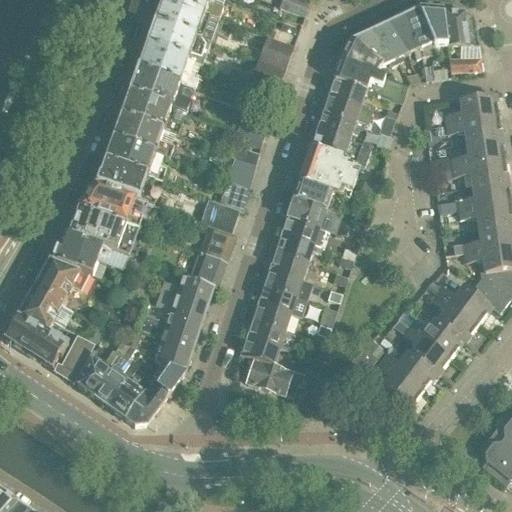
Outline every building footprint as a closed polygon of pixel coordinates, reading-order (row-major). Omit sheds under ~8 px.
[(228,2),(223,0),(163,0),(162,4),(163,4),(162,6),(218,25),(223,12),(224,13),(228,2)] [(283,0),(280,11),(303,20),(309,5),(294,0),(283,0)] [(162,6),(154,29),(210,48),(218,25),(162,6)] [(418,12),(416,13),(433,49),(446,49),(440,13),(418,12)] [(416,13),(400,21),(419,52),(420,60),(435,53),(433,49),(416,13)] [(464,15),(440,13),(446,49),(478,50),(475,23),(464,15)] [(400,21),(384,28),(406,58),(413,55),(416,62),(420,60),(419,52),(400,21)] [(384,28),(366,37),(392,64),(395,63),(397,67),(401,65),(402,62),(402,60),(406,58),(384,28)] [(154,29),(146,52),(199,70),(201,71),(206,59),(210,48),(154,29)] [(351,44),(350,45),(381,69),(390,65),(392,69),(397,67),(395,63),(392,64),(366,37),(351,44)] [(269,42),(261,66),(285,74),(293,51),(269,42)] [(350,45),(340,66),(375,78),(381,69),(350,45)] [(199,70),(146,52),(138,73),(137,75),(191,94),(193,94),(197,82),(195,82),(199,70)] [(448,63),(450,76),(482,75),(480,63),(448,63)] [(339,65),(333,84),(366,95),(379,99),(384,81),(375,78),(340,66),(339,65)] [(285,74),(261,66),(253,87),(277,96),(285,74)] [(423,71),(425,85),(426,86),(434,85),(433,75),(432,69),(423,71)] [(442,83),(441,74),(433,75),(434,84),(442,83)] [(128,100),(182,117),(185,118),(189,106),(187,105),(191,94),(137,75),(128,100)] [(379,99),(401,106),(402,107),(407,89),(384,81),(379,99)] [(333,84),(328,100),(368,113),(369,109),(362,107),(366,95),(333,84)] [(251,102),(272,109),(274,109),(278,98),(255,90),(251,102)] [(445,119),(446,129),(498,121),(495,99),(460,104),(462,117),(445,119)] [(128,100),(120,122),(173,140),(176,141),(181,129),(178,128),(182,117),(128,100)] [(328,100),(322,118),(359,130),(360,126),(368,128),(372,115),(368,113),(328,100)] [(236,137),(250,142),(261,145),(262,145),(270,122),(244,113),(236,137)] [(386,119),(395,122),(397,117),(388,114),(386,119)] [(316,134),(316,135),(349,146),(352,137),(356,138),(359,130),(322,118),(317,134),(316,134)] [(396,123),(395,122),(386,119),(380,136),(391,140),(396,123)] [(464,136),(466,148),(501,143),(498,121),(446,129),(447,138),(464,136)] [(120,122),(113,144),(154,159),(169,164),(173,152),(170,150),(173,140),(120,122)] [(310,152),(360,168),(365,170),(371,153),(361,150),(349,146),(316,135),(316,136),(311,150),(310,151),(311,151),(310,152)] [(375,150),(387,154),(392,141),(380,137),(375,150)] [(261,145),(250,142),(248,148),(259,152),(261,145)] [(435,174),(452,172),(504,164),(501,143),(466,148),(468,160),(429,165),(431,175),(435,174)] [(104,167),(146,182),(154,185),(161,187),(165,176),(150,170),(154,159),(113,144),(105,167),(104,167)] [(362,145),(361,150),(371,153),(372,148),(362,145)] [(230,162),(234,163),(255,171),(259,157),(234,149),(230,162)] [(306,164),(305,169),(354,185),(360,168),(310,152),(309,155),(307,156),(305,162),(306,164)] [(229,175),(225,185),(249,193),(255,171),(234,163),(230,175),(229,175)] [(471,179),(472,191),(507,186),(504,164),(452,172),(454,181),(471,179)] [(95,190),(147,208),(153,210),(157,198),(142,192),(146,182),(104,167),(99,182),(98,181),(98,182),(95,190)] [(301,180),(299,186),(343,201),(348,203),(354,185),(305,169),(304,172),(301,173),(299,178),(301,180)] [(435,174),(437,183),(437,185),(454,182),(454,181),(452,172),(435,174)] [(225,185),(219,208),(239,215),(243,216),(249,193),(225,185)] [(299,186),(294,202),(337,216),(343,201),(299,186)] [(457,205),(458,215),(510,207),(507,186),(472,191),(474,203),(457,205)] [(78,214),(79,214),(138,235),(147,208),(95,190),(88,197),(87,198),(85,197),(82,204),(83,205),(78,214)] [(293,203),(287,221),(319,233),(322,225),(329,227),(328,228),(333,230),(337,216),(294,202),(293,203)] [(199,228),(212,232),(231,238),(239,215),(219,208),(207,204),(199,228)] [(477,221),(478,233),(511,228),(511,220),(510,207),(458,215),(460,224),(477,221)] [(72,230),(69,240),(128,261),(138,235),(79,214),(73,231),(72,230)] [(287,223),(281,241),(321,254),(328,236),(319,233),(287,221),(287,223)] [(463,248),(464,258),(511,250),(511,228),(478,233),(480,245),(463,248)] [(212,232),(202,258),(227,267),(237,240),(231,238),(212,232)] [(57,251),(52,265),(90,280),(92,281),(97,267),(121,276),(122,275),(128,261),(69,240),(64,239),(59,252),(57,251)] [(275,257),(275,259),(307,269),(312,255),(320,257),(321,254),(281,241),(276,256),(276,255),(275,257)] [(461,248),(444,251),(445,260),(463,258),(461,248)] [(511,250),(464,258),(466,266),(483,264),(484,276),(510,274),(511,273),(511,250)] [(227,267),(202,258),(198,257),(188,283),(213,292),(218,293),(227,267)] [(275,259),(269,275),(301,285),(307,269),(275,259)] [(128,261),(122,275),(132,280),(139,267),(128,261)] [(338,270),(349,274),(352,265),(341,261),(338,270)] [(50,264),(33,294),(63,309),(67,301),(60,297),(62,293),(64,294),(65,292),(70,295),(73,290),(82,295),(90,280),(52,265),(50,264)] [(480,283),(471,295),(491,312),(499,317),(511,300),(511,287),(510,274),(484,276),(479,277),(480,283)] [(264,291),(263,293),(295,303),(301,285),(269,275),(264,290),(264,291)] [(113,291),(119,294),(126,281),(120,278),(113,291)] [(333,287),(344,291),(347,282),(336,278),(333,287)] [(163,285),(161,292),(207,308),(213,292),(188,283),(181,281),(178,290),(163,285)] [(429,292),(436,298),(478,329),(491,312),(471,295),(464,290),(456,301),(435,285),(429,292)] [(155,310),(170,315),(202,325),(207,308),(161,292),(155,310)] [(263,293),(258,309),(289,320),(295,303),(263,293)] [(33,294),(16,324),(39,335),(47,339),(48,337),(53,327),(62,332),(71,314),(63,309),(33,294)] [(327,304),(339,308),(342,298),(330,295),(327,304)] [(445,315),(438,325),(466,346),(478,329),(436,298),(431,305),(445,315)] [(252,325),(252,327),(284,337),(284,335),(289,320),(258,309),(253,324),(252,325)] [(325,311),(319,329),(331,333),(333,326),(337,315),(325,311)] [(145,317),(142,326),(196,342),(202,325),(170,315),(167,324),(145,317)] [(7,345),(27,357),(39,335),(16,324),(5,343),(7,344),(7,345)] [(414,324),(409,331),(450,363),(463,346),(465,347),(466,346),(438,325),(436,324),(428,334),(414,324)] [(161,341),(159,349),(190,360),(196,342),(142,326),(139,334),(161,341)] [(252,327),(246,345),(277,355),(278,352),(288,355),(294,339),(284,335),(284,337),(252,327)] [(93,328),(89,335),(86,342),(97,348),(101,340),(109,343),(112,335),(93,328)] [(331,333),(319,329),(316,338),(328,342),(331,333)] [(408,357),(407,358),(437,380),(450,363),(409,331),(403,339),(417,349),(409,359),(408,357)] [(39,335),(27,357),(52,373),(58,361),(60,363),(68,348),(48,337),(47,339),(39,335)] [(55,375),(73,387),(92,350),(76,341),(61,371),(57,369),(55,375)] [(241,359),(255,364),(272,370),(277,355),(246,345),(241,358),(241,359)] [(311,361),(320,364),(322,365),(326,351),(316,347),(311,361)] [(152,366),(162,369),(184,378),(190,360),(159,349),(156,356),(142,352),(139,360),(144,362),(153,365),(152,366)] [(77,389),(93,401),(131,351),(129,350),(121,361),(113,355),(105,367),(92,359),(77,389)] [(93,401),(108,411),(129,384),(121,378),(129,366),(127,365),(135,353),(131,351),(93,401)] [(364,351),(351,365),(361,373),(365,377),(377,363),(369,356),(364,351)] [(386,358),(380,366),(422,397),(435,380),(437,381),(437,380),(407,358),(400,368),(386,358)] [(283,399),(293,402),(297,391),(300,392),(303,382),(303,381),(292,378),(292,376),(272,370),(255,364),(247,387),(283,399)] [(361,373),(351,365),(351,364),(330,383),(349,388),(361,373)] [(422,397),(380,366),(375,373),(388,383),(380,394),(409,415),(422,397)] [(144,395),(124,423),(134,430),(146,429),(146,428),(162,408),(184,378),(162,369),(144,395)] [(108,411),(124,423),(144,395),(136,389),(144,377),(137,372),(129,384),(108,411)] [(303,382),(311,384),(315,385),(318,376),(306,372),(303,381),(303,382)] [(506,421),(479,455),(484,459),(485,467),(481,472),(506,491),(509,486),(511,485),(511,424),(511,425),(506,421)] [(0,511),(11,511),(16,506),(0,494),(0,511)]
